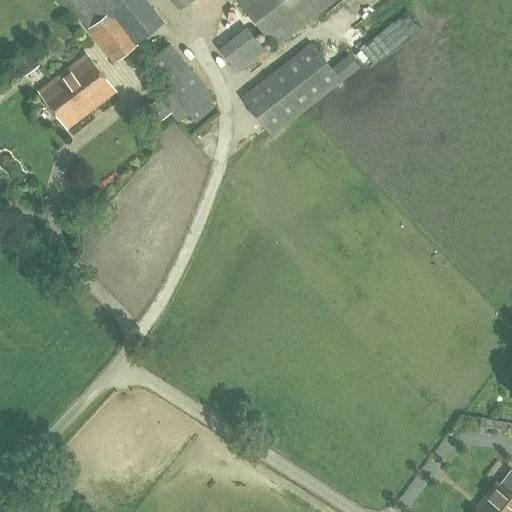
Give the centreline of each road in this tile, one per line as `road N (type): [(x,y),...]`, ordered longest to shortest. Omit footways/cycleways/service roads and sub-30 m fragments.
road 1 (unclassified): [(128,358),(366,511)]
road 2 (unclassified): [(128,358),(217,183),(230,109)]
road 3 (unclassified): [(14,479),(128,358)]
